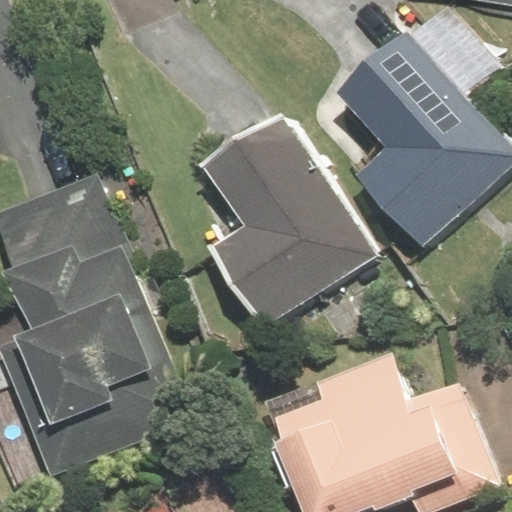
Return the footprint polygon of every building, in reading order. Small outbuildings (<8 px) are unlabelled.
[(511,176),(511,136),(422,40),(352,104),(398,154),(368,182),(432,251),(511,176)] [(384,255),(294,115),(214,165),(253,226),(223,245),(274,325),(384,255)] [(101,174),(2,216),(23,265),(12,270),(38,332),(2,347),(58,479),(204,418),(101,174)] [(317,511),(381,511),(420,497),(426,511),(448,511),(511,487),(511,483),(472,379),(417,400),(398,351),(323,380),(332,402),(282,421),(317,511)] [(179,511),(174,501),(147,511),(179,511)]
